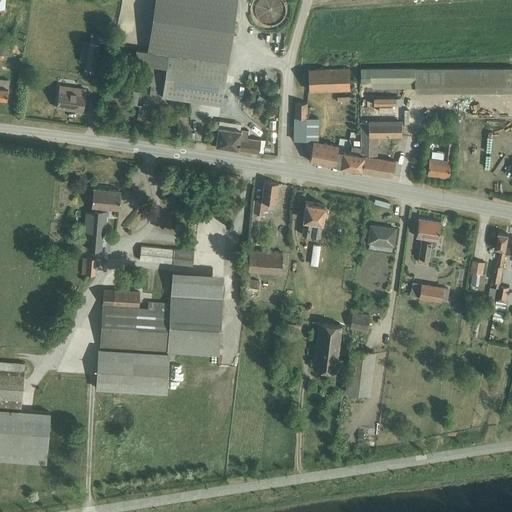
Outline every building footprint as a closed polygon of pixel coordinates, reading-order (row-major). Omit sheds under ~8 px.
[(154,0),(147,51),(168,54),(227,63),(236,0),(154,0)] [(91,33),(90,42),(99,44),(101,35),(91,33)] [(93,74),(99,44),(90,42),(84,72),(93,74)] [(1,46),(0,45),(0,59),(1,55),(7,55),(8,44),(1,43),(1,46)] [(227,63),(168,54),(147,51),(136,49),(134,61),(166,66),(162,95),(221,104),(227,63)] [(349,67),(308,68),(308,91),(350,89),(349,67)] [(511,67),(361,68),(361,82),(372,82),(372,87),(416,87),(416,91),(511,90),(511,67)] [(8,81),(0,79),(0,99),(6,100),(8,81)] [(150,87),(149,95),(159,97),(160,88),(150,87)] [(58,90),(56,107),(83,111),(86,89),(76,88),(76,93),(58,90)] [(133,90),(131,104),(137,105),(139,91),(133,90)] [(307,102),(295,102),(294,140),(314,140),(317,140),(320,117),(307,117),(307,102)] [(139,105),(137,119),(145,120),(147,106),(139,105)] [(219,126),(239,129),(240,123),(220,119),(219,126)] [(365,155),(362,170),(393,176),(396,160),(377,157),(377,150),(380,150),(379,148),(378,148),(378,137),(401,136),(401,120),(368,120),(368,121),(361,121),(361,146),(361,154),(365,155)] [(239,129),(219,126),(216,145),(259,152),(261,139),(247,137),(248,130),(241,129),(239,129)] [(335,165),(337,150),(338,145),(313,141),(313,143),(307,141),(305,149),(311,150),(309,160),(313,161),(335,165)] [(429,156),(427,174),(448,177),(453,142),(445,141),(444,151),(437,150),(435,157),(429,156)] [(343,151),(340,166),(362,170),(365,155),(361,154),(361,146),(351,144),(350,152),(343,151)] [(337,150),(335,165),(340,166),(343,151),(337,150)] [(254,199),(252,212),(262,213),(263,209),(267,210),(268,201),(275,202),(278,183),(264,180),(261,200),(254,199)] [(86,211),(84,231),(89,231),(87,250),(102,251),(104,216),(109,216),(109,208),(119,209),(120,190),(93,187),(92,207),(101,208),(100,212),(91,211),(91,212),(86,211)] [(479,193),(477,198),(486,202),(488,197),(479,193)] [(304,219),(302,234),(320,237),(323,217),(327,218),(328,210),(324,209),(325,204),(305,201),(303,219),(304,219)] [(142,203),(137,208),(145,216),(150,211),(142,203)] [(419,217),(416,236),(421,237),(420,240),(421,240),(418,261),(428,263),(431,242),(432,242),(433,239),(438,239),(441,221),(419,217)] [(369,242),(368,247),(391,250),(392,245),(393,246),(395,228),(371,224),(369,242)] [(499,287),(499,284),(509,234),(498,232),(495,248),(499,248),(497,264),(494,264),(491,280),(495,281),(494,286),(499,287)] [(313,244),(310,264),(317,265),(320,245),(313,244)] [(141,245),(139,259),(192,265),(194,250),(141,245)] [(249,248),(248,271),(281,273),(282,251),(249,248)] [(82,257),(81,274),(95,275),(96,258),(82,257)] [(473,259),(471,271),(483,273),(485,262),(473,259)] [(103,288),(100,345),(167,349),(167,352),(219,355),(223,273),(172,270),(170,302),(148,301),(148,307),(139,306),(140,291),(103,288)] [(473,273),(471,284),(478,285),(480,274),(473,273)] [(247,275),(246,286),(258,287),(259,279),(250,278),(251,275),(247,275)] [(419,296),(421,283),(412,281),(410,294),(419,296)] [(421,283),(419,296),(418,297),(441,301),(441,300),(447,301),(449,288),(443,287),(443,286),(421,282),(421,283)] [(496,299),(494,311),(492,320),(503,322),(507,302),(506,302),(509,286),(499,284),(499,287),(496,299)] [(490,286),(488,297),(494,298),(496,288),(490,286)] [(249,289),(248,304),(260,305),(261,290),(249,289)] [(494,311),(496,299),(490,298),(488,310),(494,311)] [(350,325),(350,328),(367,330),(370,314),(352,311),(350,325)] [(350,328),(350,325),(318,322),(313,367),(329,370),(328,378),(336,379),(339,344),(348,345),(350,328)] [(98,348),(96,388),(167,393),(169,352),(98,348)] [(350,348),(346,391),(369,393),(375,350),(350,348)] [(0,360),(0,407),(21,409),(25,362),(0,360)] [(51,412),(0,407),(0,460),(46,464),(51,412)]
